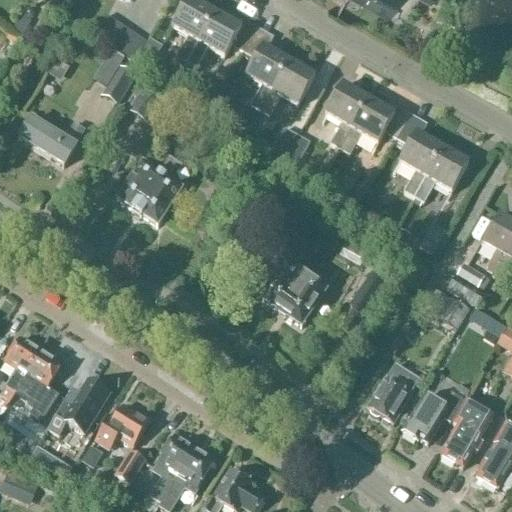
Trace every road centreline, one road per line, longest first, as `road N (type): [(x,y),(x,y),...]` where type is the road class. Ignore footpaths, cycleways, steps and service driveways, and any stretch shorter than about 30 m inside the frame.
road 1 (residential): [(227,378),(206,405),(176,396),(0,281)]
road 2 (tertiary): [(227,378),(0,234)]
road 3 (residential): [(511,133),(286,0)]
road 4 (tertiary): [(421,511),(227,378)]
